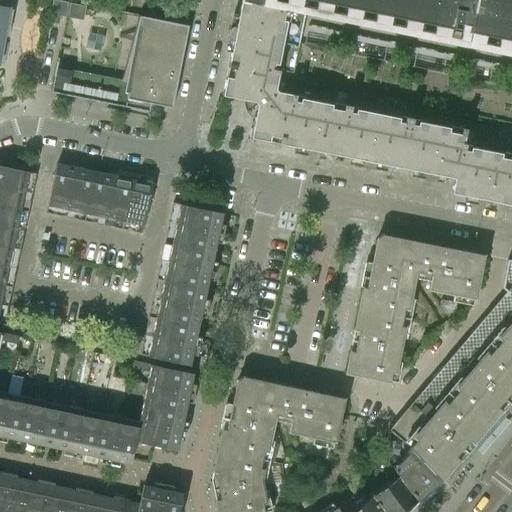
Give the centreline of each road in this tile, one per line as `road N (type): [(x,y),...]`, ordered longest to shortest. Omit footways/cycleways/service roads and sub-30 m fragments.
road 1 (residential): [(230,359),(400,396),(485,298),(504,229)]
road 2 (residential): [(504,229),(272,181)]
road 3 (residential): [(0,457),(125,485),(152,467),(194,474)]
road 4 (residential): [(182,161),(25,126),(0,132)]
road 5 (residential): [(230,359),(272,181)]
road 6 (residential): [(182,161),(214,0)]
road 7 (residential): [(194,474),(230,359)]
